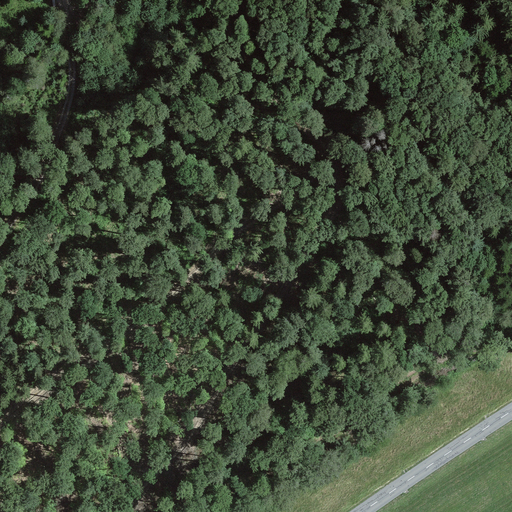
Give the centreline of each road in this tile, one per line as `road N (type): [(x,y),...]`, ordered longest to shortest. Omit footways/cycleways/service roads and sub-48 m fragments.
road 1 (track): [(62,0),(70,54),(61,123),(0,239)]
road 2 (secondary): [(511,411),(363,511)]
